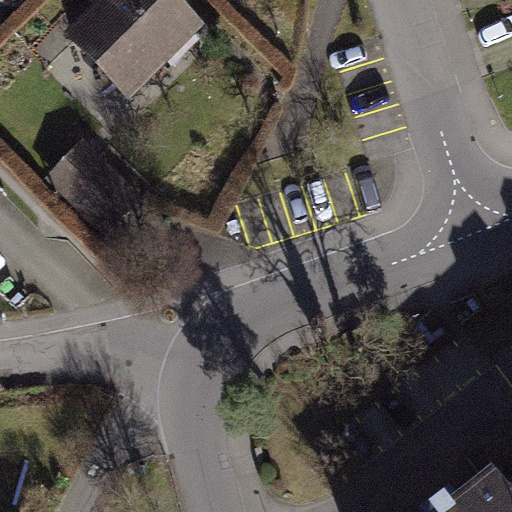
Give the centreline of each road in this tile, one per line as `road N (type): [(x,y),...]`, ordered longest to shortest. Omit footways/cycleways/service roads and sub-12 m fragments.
road 1 (residential): [(493,220),(190,345)]
road 2 (residential): [(493,220),(417,0)]
road 3 (residential): [(228,511),(190,345)]
road 4 (residential): [(141,365),(70,511)]
road 5 (residential): [(141,365),(0,374)]
